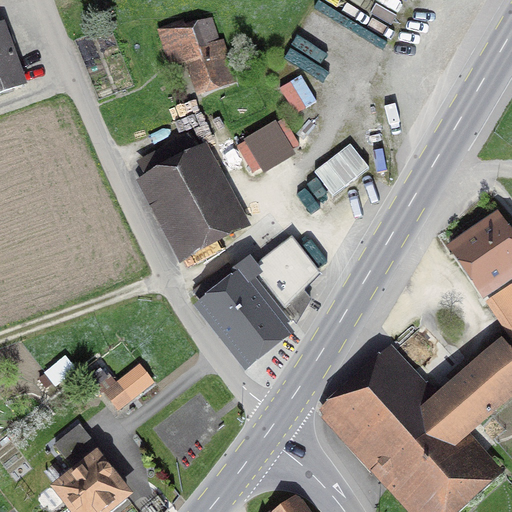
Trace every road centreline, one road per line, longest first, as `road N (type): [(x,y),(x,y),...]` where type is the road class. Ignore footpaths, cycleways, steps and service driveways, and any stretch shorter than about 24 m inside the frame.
road 1 (residential): [(45,0),(71,81),(162,278),(215,357),(277,417)]
road 2 (primary): [(511,30),(277,417)]
road 3 (track): [(162,278),(0,337)]
